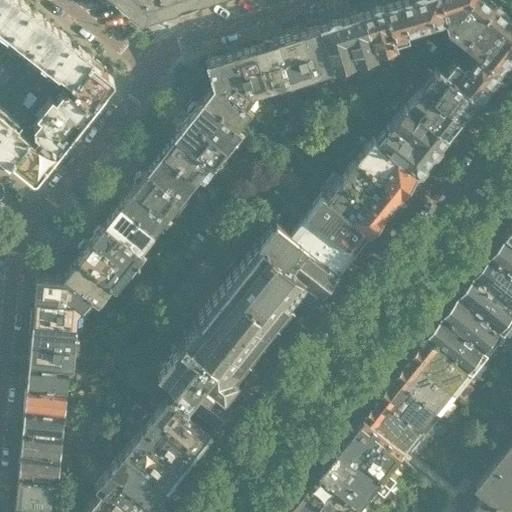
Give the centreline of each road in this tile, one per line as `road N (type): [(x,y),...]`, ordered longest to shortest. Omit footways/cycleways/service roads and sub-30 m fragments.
road 1 (residential): [(202,511),(511,121)]
road 2 (residential): [(152,73),(47,206),(17,220)]
road 3 (residential): [(317,0),(175,44),(152,73)]
road 4 (residential): [(17,220),(0,396)]
